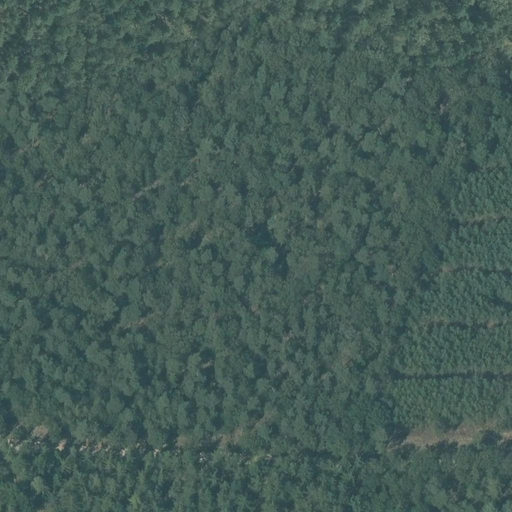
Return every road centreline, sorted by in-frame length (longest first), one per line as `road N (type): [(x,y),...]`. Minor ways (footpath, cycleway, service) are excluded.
road 1 (track): [(356,454),(506,0)]
road 2 (track): [(446,183),(0,157)]
road 3 (track): [(356,454),(0,436)]
road 4 (track): [(356,454),(511,451)]
